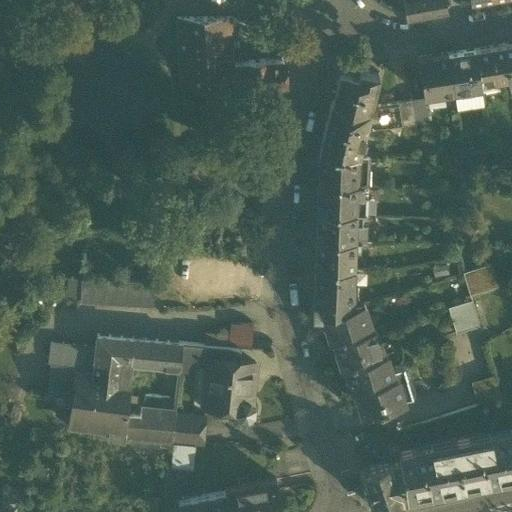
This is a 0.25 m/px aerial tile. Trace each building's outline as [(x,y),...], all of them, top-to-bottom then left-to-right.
[(447,12),(444,0),(402,0),(407,20),(447,12)] [(178,19),(181,92),(219,90),(219,91),(285,85),(284,64),(266,65),(265,63),(250,64),(250,66),(233,67),(231,19),(178,19)] [(265,40),(282,43),(281,34),(276,33),(267,30),(265,40)] [(508,82),(511,81),(511,44),(503,46),(508,82)] [(481,86),(508,82),(503,46),(475,51),(481,86)] [(482,91),(481,86),(475,51),(447,55),(454,95),(482,91)] [(444,96),(454,95),(447,55),(418,60),(424,99),(424,100),(425,100),(427,99),(444,96)] [(359,157),(365,132),(368,119),(371,109),(377,82),(378,76),(359,72),(358,77),(339,73),(332,102),(331,102),(318,156),(359,157)] [(482,91),(454,95),(457,113),(484,109),(482,91)] [(444,96),(427,99),(429,111),(446,108),(444,96)] [(424,99),(412,102),(416,125),(429,123),(425,100),(424,100),(424,99)] [(402,127),(416,125),(412,102),(398,104),(402,127)] [(398,104),(377,107),(374,118),(368,119),(365,132),(402,127),(398,104)] [(371,109),(368,119),(374,118),(377,107),(371,109)] [(369,158),(359,157),(318,156),(317,184),(357,185),(357,170),(369,170),(369,158)] [(372,170),(369,170),(357,170),(357,185),(368,185),(371,186),(372,170)] [(367,213),(368,185),(357,185),(317,184),(316,212),(367,213)] [(366,241),(367,213),(316,212),(315,240),(366,241)] [(366,253),(366,241),(315,240),(314,268),(354,269),(354,253),(366,253)] [(448,273),(446,261),(431,264),(433,276),(448,273)] [(463,271),(470,294),(494,287),(487,263),(463,271)] [(353,297),(354,269),(314,268),(312,318),(321,315),(358,303),(358,297),(353,297)] [(66,295),(79,296),(79,278),(67,278),(66,295)] [(78,302),(150,306),(152,282),(79,278),(79,296),(78,302)] [(472,299),(460,302),(468,329),(479,325),(472,299)] [(363,302),(358,303),(321,315),(329,343),(332,342),(372,329),(363,302)] [(455,333),(468,329),(460,302),(448,306),(455,333)] [(231,324),(228,347),(226,347),(227,335),(205,333),(204,345),(205,345),(204,359),(208,359),(208,358),(239,361),(241,348),(251,349),(253,326),(231,324)] [(374,329),(372,329),(332,342),(341,368),(343,368),(383,355),(374,329)] [(69,425),(109,430),(124,432),(124,438),(126,439),(161,442),(171,443),(173,415),(174,410),(141,407),(140,417),(127,416),(132,365),(178,370),(180,343),(97,335),(96,347),(94,374),(76,372),(72,399),(71,407),(69,425)] [(48,396),(72,399),(76,372),(94,374),(96,347),(51,343),(49,364),(51,364),(48,396)] [(196,360),(204,359),(205,345),(204,345),(182,343),(179,372),(196,373),(196,360)] [(404,404),(402,398),(396,377),(393,378),(390,368),(386,354),(383,355),(343,368),(351,394),(354,393),(362,417),(404,404)] [(240,419),(248,420),(254,415),(255,407),(249,401),(248,401),(250,374),(255,371),(256,363),(239,361),(208,358),(208,359),(207,372),(210,376),(207,407),(203,406),(203,409),(235,412),(235,414),(240,419)] [(414,361),(390,368),(393,378),(396,377),(402,398),(423,392),(414,361)] [(471,383),(478,406),(501,399),(494,376),(471,383)] [(69,425),(71,407),(56,405),(53,423),(69,425)] [(174,442),(202,445),(205,418),(173,415),(171,443),(174,443),(174,442)] [(125,443),(126,439),(124,438),(124,432),(109,430),(108,441),(125,443)] [(472,444),(511,435),(511,432),(511,430),(471,438),(472,444)] [(406,502),(511,479),(511,435),(472,444),(471,438),(454,442),(455,447),(414,456),(413,450),(399,453),(399,459),(406,502)] [(170,469),(193,471),(195,447),(172,445),(170,469)] [(388,450),(392,461),(399,459),(399,453),(398,447),(388,450)] [(406,502),(399,459),(392,461),(360,471),(372,509),(406,502)] [(226,491),(227,493),(230,511),(282,511),(276,481),(226,491)] [(230,511),(227,493),(178,504),(180,511),(230,511)] [(0,511),(13,511),(14,495),(2,495),(2,502),(0,501),(0,511)] [(143,511),(144,497),(69,496),(68,511),(143,511)]
